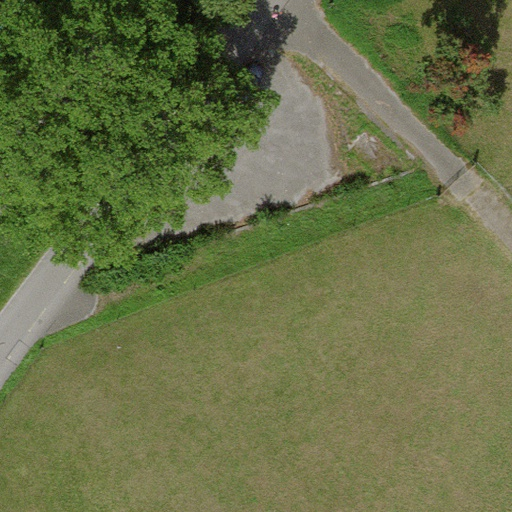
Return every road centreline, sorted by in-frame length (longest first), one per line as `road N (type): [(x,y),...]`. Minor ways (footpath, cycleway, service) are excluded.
road 1 (unclassified): [(0,348),(264,0)]
road 2 (track): [(280,0),(511,247)]
road 3 (unclassified): [(134,0),(0,185)]
